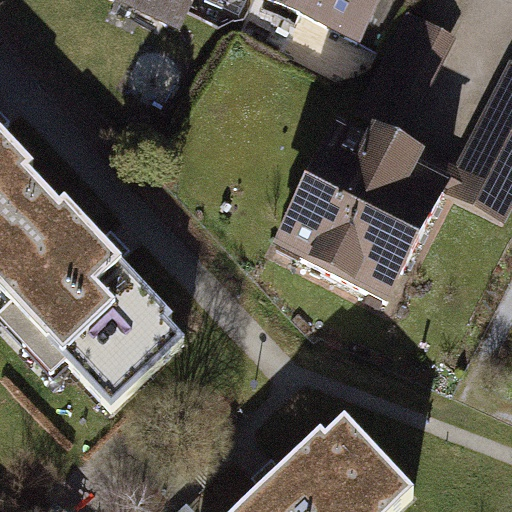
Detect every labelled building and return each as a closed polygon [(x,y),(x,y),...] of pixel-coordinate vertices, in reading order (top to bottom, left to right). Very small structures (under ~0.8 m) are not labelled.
[(116,0),(178,31),(193,0),(116,0)] [(284,0),(232,0),(275,20),(284,0)] [(379,0),(284,0),(275,20),(352,57),(379,0)] [(459,43),(411,20),(352,133),(399,158),(459,43)] [(511,224),(511,64),(453,186),(444,203),(510,230),(511,224)] [(399,158),(352,133),(289,252),(390,305),(444,203),(453,186),(399,158)] [(0,167),(0,240),(31,211),(8,187),(13,181),(0,167)] [(31,211),(0,240),(0,313),(103,419),(176,349),(48,217),(42,222),(31,211)] [(387,511),(397,503),(331,431),(242,511),(387,511)]
